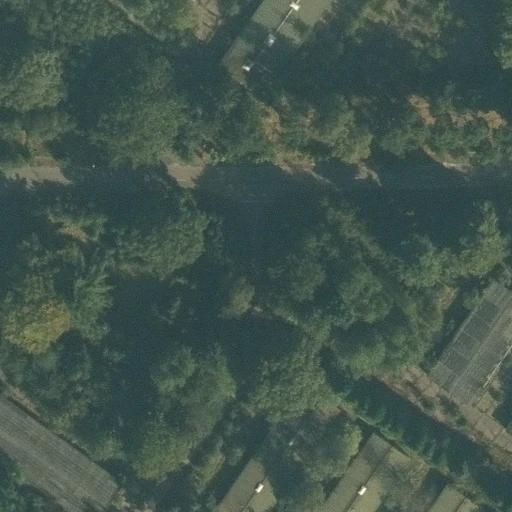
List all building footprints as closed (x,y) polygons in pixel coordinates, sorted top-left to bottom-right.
[(265,95),(329,0),(262,0),(219,65),(265,95)] [(425,375),(470,404),(511,340),(511,287),(491,274),(425,375)] [(302,383),(212,511),(265,511),(338,408),(302,383)] [(101,511),(122,483),(0,395),(0,459),(73,511),(101,511)] [(373,432),(317,511),(369,511),(408,457),(373,432)] [(447,483),(426,511),(479,511),(482,507),(447,483)]
